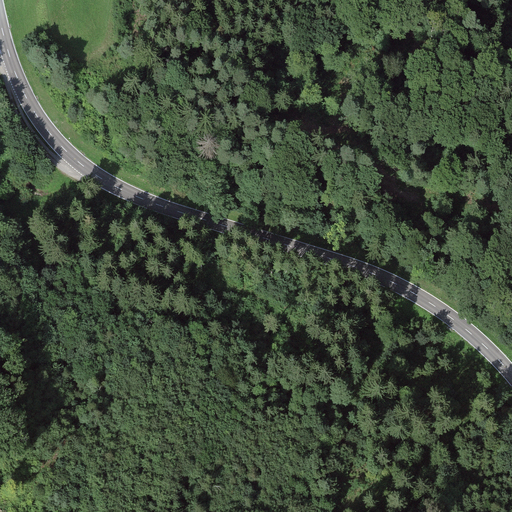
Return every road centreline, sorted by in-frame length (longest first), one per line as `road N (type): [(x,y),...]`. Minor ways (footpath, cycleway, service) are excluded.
road 1 (tertiary): [(511,376),(447,314),(401,286),(104,180),(32,110),(0,16)]
road 2 (track): [(0,62),(42,144),(62,165),(104,180)]
